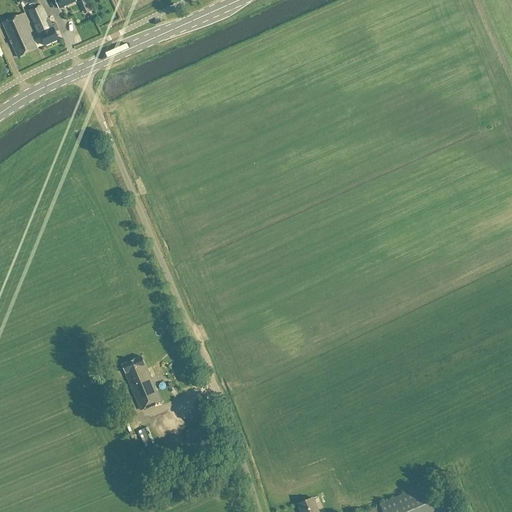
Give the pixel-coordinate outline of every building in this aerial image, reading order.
[(53,0),(59,10),(77,2),(75,0),(53,0)] [(41,6),(29,12),(44,46),(59,40),(56,33),(60,31),(56,24),(52,25),(50,19),(48,20),(41,6)] [(22,15),(2,23),(17,59),(37,50),(22,15)] [(142,357),(122,366),(125,374),(126,374),(142,411),(162,402),(142,357)] [(186,432),(191,444),(214,434),(208,422),(186,432)] [(212,445),(210,441),(208,437),(193,444),(198,455),(213,448),(212,445)] [(425,485),(379,505),(381,511),(433,511),(436,511),(425,485)] [(317,511),(313,499),(298,505),(300,511),(317,511)]
